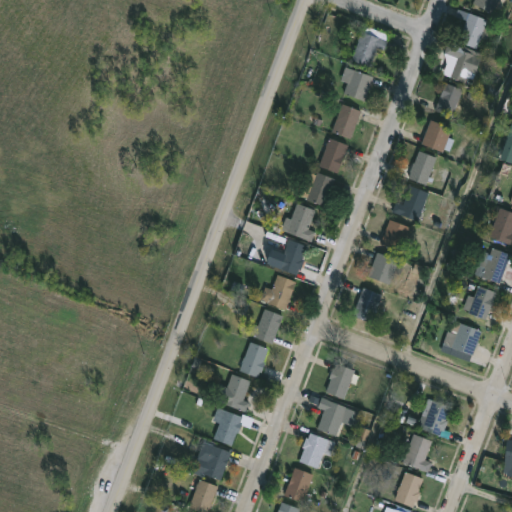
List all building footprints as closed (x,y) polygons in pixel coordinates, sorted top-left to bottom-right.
[(498,0),(495,7),(493,11),(474,2),(475,0),(498,0)] [(491,29),(488,38),(481,35),(477,47),(458,40),(465,19),(459,17),(462,9),(486,18),(484,26),(491,29)] [(364,24),(388,33),(383,50),(377,48),(370,66),(351,59),(364,24)] [(483,54),(476,73),(469,71),(466,81),(443,72),(450,54),(443,52),(448,39),(483,54)] [(367,93),(364,100),(343,92),(347,81),(340,78),(345,65),(373,75),(367,93)] [(456,107),(453,115),(435,108),(445,81),(463,88),(456,107)] [(359,116),(351,138),(331,131),(342,102),(361,110),(359,116)] [(455,139),(451,149),(444,147),(443,150),(421,142),(430,118),(452,126),(448,136),(455,139)] [(342,159),(337,173),(318,165),(329,136),(348,144),(342,159)] [(437,156),(430,176),(434,178),(432,183),(427,181),(426,184),(396,171),(398,165),(410,169),(419,149),(437,156)] [(316,171),(345,183),(343,188),(333,184),(325,205),(306,198),(307,196),(301,194),(310,171),(316,173),(316,171)] [(428,191),(419,220),(392,210),(395,200),(403,203),(410,184),(428,191)] [(315,209),(308,228),(314,230),(310,241),(285,231),(286,229),(280,227),(285,215),(291,217),(296,202),(315,209)] [(511,244),(488,235),(499,206),(511,211),(511,230),(511,233),(511,244)] [(410,226),(401,250),(380,242),(389,218),(410,226)] [(301,268),(300,269),(298,269),(296,274),(266,262),(276,234),(308,245),(301,268)] [(511,253),(500,283),(475,273),(480,258),(487,260),(488,253),(489,254),(492,247),(511,253)] [(403,267),(400,275),(393,273),(389,284),(367,275),(377,251),(398,259),(396,265),(403,267)] [(296,280),(284,311),(259,301),(265,285),(272,288),(277,273),(296,280)] [(495,291),(485,319),(468,312),(469,310),(463,307),(468,293),(474,295),(478,284),(495,291)] [(382,294),(371,321),(352,314),(362,286),(382,294)] [(273,340),(273,343),(253,336),(264,307),(283,314),(273,340)] [(481,331),(472,355),(442,343),(447,330),(450,331),(454,319),(481,331)] [(268,348),(263,360),(265,361),(265,362),(261,372),(259,371),(257,377),(238,369),(249,341),(268,348)] [(336,363),(355,369),(344,400),(325,393),(330,378),(328,377),(331,367),(334,368),(336,363)] [(250,380),(242,399),(249,401),(245,413),(222,404),(223,402),(213,398),(218,385),(227,388),(232,373),(250,380)] [(310,393),(361,412),(356,426),(342,421),(336,435),(317,428),(324,408),(318,406),(319,404),(308,400),(310,393)] [(449,436),(447,439),(417,426),(427,397),(451,406),(445,419),(447,420),(444,429),(450,431),(449,436)] [(253,420),(250,426),(241,423),(237,432),(236,431),(230,445),(213,438),(219,422),(212,419),(217,406),(253,420)] [(310,431),(335,441),(330,455),(323,452),(317,467),(299,461),(304,447),(302,446),(306,436),(308,437),(310,431)] [(433,440),(425,459),(431,461),(427,472),(402,462),(405,452),(406,453),(413,433),(433,440)] [(511,438),(511,461),(503,460),(506,438),(511,438)] [(225,466),(219,479),(206,474),(205,477),(197,474),(200,468),(202,469),(205,461),(197,457),(203,441),(230,451),(225,466)] [(313,473),(303,502),(283,495),(294,466),(313,473)] [(423,477),(418,491),(420,492),(416,501),(415,500),(413,506),(393,499),(404,471),(423,477)] [(215,493),(207,511),(202,511),(188,506),(199,478),(218,485),(215,493)] [(300,508),(298,511),(277,511),(281,501),(300,508)]
